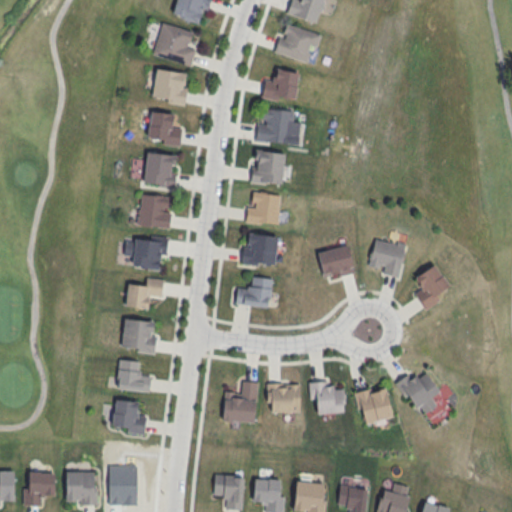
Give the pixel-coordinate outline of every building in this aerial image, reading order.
[(174,0),(204,0),(197,22),(170,13),(174,0)] [(322,0),(314,22),(285,12),(289,0),(322,0)] [(162,22),(192,31),(188,42),(187,42),(186,46),(195,49),(189,65),(151,53),(162,22)] [(285,23),(320,34),(316,47),(309,45),(307,51),(309,52),(306,62),(273,51),(278,37),(284,38),(285,34),(282,33),(285,23)] [(155,67),(185,72),(183,85),(186,86),(183,105),(166,102),(167,98),(150,96),(155,67)] [(299,72),(293,100),(278,96),(277,100),(260,97),(264,79),(271,81),(275,67),(299,72)] [(292,111),(291,121),(299,122),(296,144),(270,140),(270,142),(253,139),(255,123),(264,124),(265,119),(257,118),(259,106),(292,111)] [(149,110),(146,136),(162,138),(162,144),(179,146),(181,127),(171,126),(173,112),(149,110)] [(284,152),(280,183),(264,181),(264,183),(248,181),(250,166),(255,167),(256,159),(252,158),(253,148),(284,152)] [(145,150),(141,181),(157,183),(157,186),(173,188),(174,172),(169,171),(170,163),(174,164),(175,154),(145,150)] [(280,194),(276,224),(261,222),(260,224),(244,221),(246,207),(254,208),(255,202),(250,201),(252,190),(280,194)] [(139,192),(168,196),(166,207),(162,206),(162,211),(170,212),(168,229),(135,224),(139,192)] [(133,232),(131,265),(160,271),(164,236),(133,232)] [(276,236),(272,265),(257,263),(256,265),(240,263),(242,248),(248,249),(248,243),(246,243),(248,232),(276,236)] [(374,238),(395,243),(395,240),(405,243),(396,277),(382,273),(384,265),(378,263),(377,268),(367,265),(374,238)] [(316,251),(346,244),(354,272),(338,276),(338,273),(322,277),(316,251)] [(433,263),(440,274),(441,274),(448,285),(435,294),(439,300),(424,309),(414,294),(422,289),(413,276),(433,263)] [(127,281),(124,304),(146,307),(148,294),(160,295),(162,279),(145,276),(144,284),(127,281)] [(235,287),(233,303),(265,307),(266,299),(268,299),(271,278),(251,276),(250,285),(246,285),(246,288),(235,287)] [(123,317),(153,321),(151,331),(149,331),(148,335),(155,336),(153,353),(135,351),(136,348),(119,346),(123,317)] [(118,358),(138,360),(137,370),(140,371),(140,375),(150,376),(148,391),(115,387),(118,358)] [(393,382),(404,397),(407,395),(416,407),(418,405),(423,413),(435,404),(430,397),(429,396),(438,390),(425,372),(416,379),(414,375),(404,382),(401,377),(393,382)] [(257,382),(253,423),(220,419),(223,390),(233,391),(233,392),(240,393),(241,380),(257,382)] [(309,381),(310,413),(344,412),(343,389),(332,389),(332,380),(309,381)] [(265,383),(266,402),(270,401),(270,412),(299,411),(299,383),(288,383),(288,387),(282,387),(282,383),(265,383)] [(352,391),(357,408),(361,407),(365,423),(392,415),(384,385),(369,390),(368,387),(352,391)] [(115,398),(139,401),(137,414),(145,415),(143,434),(126,432),(127,426),(112,424),(115,398)] [(0,469),(12,470),(12,507),(0,506),(0,469)] [(64,470),(96,470),(95,504),(79,504),(79,497),(75,497),(75,501),(64,501),(64,470)] [(27,471),(53,471),(53,494),(45,494),(45,497),(40,497),(40,505),(22,505),(22,488),(27,488),(27,471)] [(213,473),(211,493),(222,494),(222,498),(225,498),(224,508),(240,509),(243,475),(213,473)] [(282,511),(283,479),(253,478),(252,500),(262,501),(261,511),(280,511),(282,511)] [(295,480),(323,483),(321,500),(324,500),(322,511),(305,511),(306,509),(303,508),(303,511),(292,510),(295,480)] [(338,483),(366,487),(363,511),(347,511),(348,508),(344,507),(345,505),(336,504),(338,483)] [(382,489),(380,497),(378,497),(374,511),(408,511),(409,511),(404,510),(408,495),(404,494),(406,486),(393,483),(390,491),(382,489)] [(419,511),(423,500),(448,507),(446,511),(419,511)]
